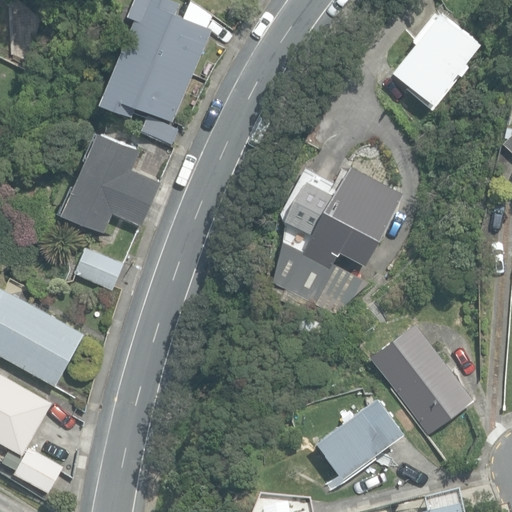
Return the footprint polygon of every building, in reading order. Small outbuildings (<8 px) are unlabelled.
[(136,104),(172,119),(212,27),(208,25),(213,14),(192,0),(191,0),(184,15),(176,12),(180,1),(178,0),(132,0),(126,14),(134,18),(100,99),(132,114),(136,104)] [(394,67),(436,101),(481,43),(439,10),(394,67)] [(141,128),(171,142),(178,127),(148,113),(141,128)] [(61,210),(104,230),(113,210),(141,223),(161,179),(133,166),(141,148),(98,128),(61,210)] [(272,283),(310,302),(339,250),(365,263),(402,191),(350,164),(343,178),(306,159),(281,208),(313,225),(302,247),(283,237),(272,283)] [(75,271),(113,288),(125,261),(86,244),(75,271)] [(363,280),(335,264),(314,302),(342,318),(363,280)] [(0,284),(0,352),(56,384),(85,331),(0,284)] [(333,323),(302,311),(296,327),(327,339),(333,323)] [(370,354),(428,432),(474,398),(415,320),(370,354)] [(0,438),(23,452),(52,400),(0,370),(0,438)] [(317,438),(343,473),(403,429),(377,393),(317,438)] [(15,471),(48,490),(63,464),(30,445),(15,471)]
